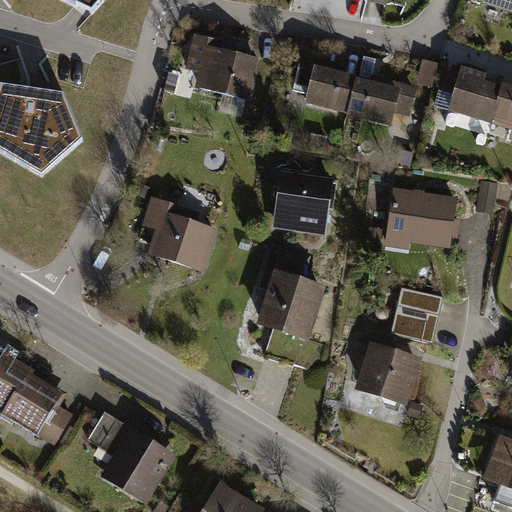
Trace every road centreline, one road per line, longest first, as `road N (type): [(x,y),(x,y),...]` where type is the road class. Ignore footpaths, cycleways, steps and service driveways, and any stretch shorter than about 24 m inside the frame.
road 1 (residential): [(46,309),(112,185),(168,5),(409,43),(437,29),(449,0)]
road 2 (secondary): [(378,511),(46,309)]
